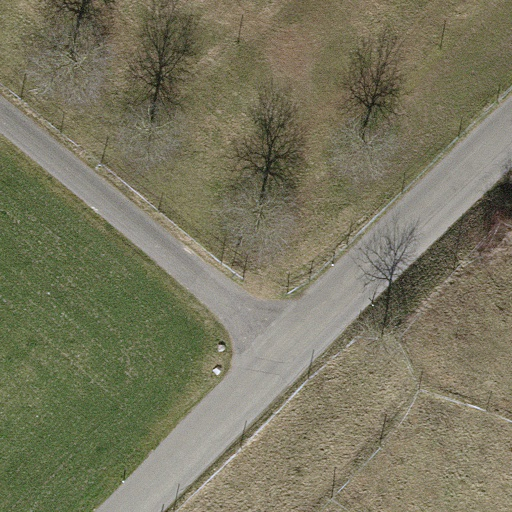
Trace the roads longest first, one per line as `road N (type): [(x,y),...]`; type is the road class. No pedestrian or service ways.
road 1 (unclassified): [(136,511),(511,135)]
road 2 (track): [(291,357),(0,111)]
